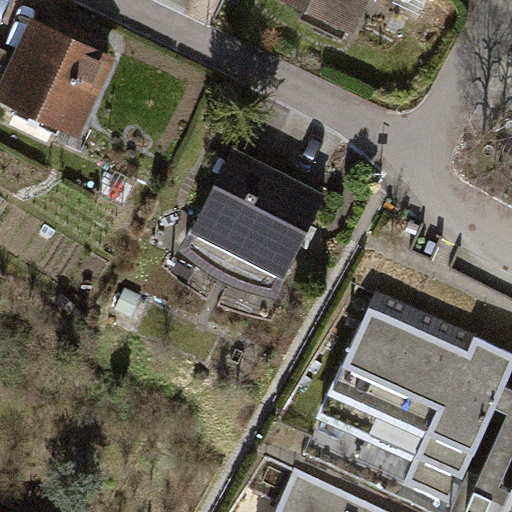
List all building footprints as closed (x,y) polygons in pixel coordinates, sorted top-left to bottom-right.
[(357,0),(396,19),(404,0),(357,0)] [(65,6),(27,85),(110,124),(148,45),(65,6)] [(271,132),(228,213),(315,259),(359,179),(271,132)] [(443,498),(510,354),(368,289),(310,414),(407,459),(398,478),(443,498)] [(386,511),(287,466),(265,511),(386,511)] [(511,511),(511,469),(493,511),(494,511),(511,511)] [(83,511),(44,481),(19,511),(83,511)]
